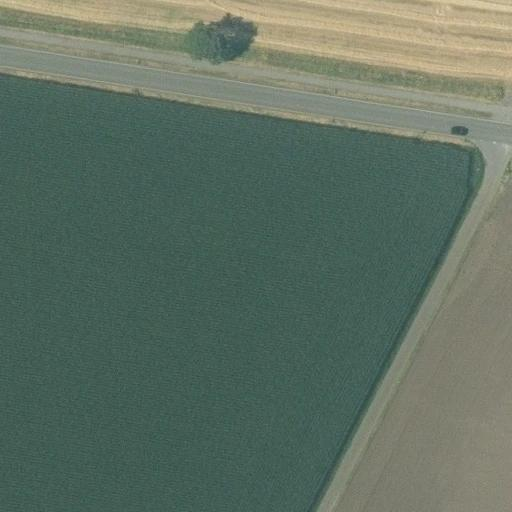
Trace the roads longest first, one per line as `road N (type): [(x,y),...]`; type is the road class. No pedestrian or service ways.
road 1 (tertiary): [(502,133),(0,55)]
road 2 (unclassified): [(323,511),(492,176),(502,133)]
